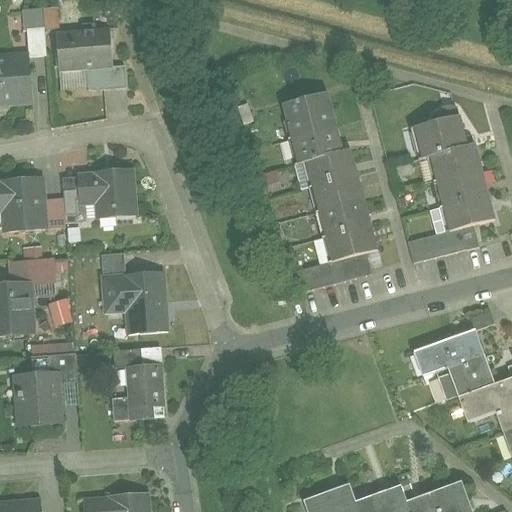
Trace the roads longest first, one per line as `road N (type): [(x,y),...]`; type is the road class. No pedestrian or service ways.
road 1 (residential): [(223,336),(150,138),(135,123),(112,119),(0,138)]
road 2 (residential): [(223,336),(473,271)]
road 3 (residential): [(0,454),(171,441)]
